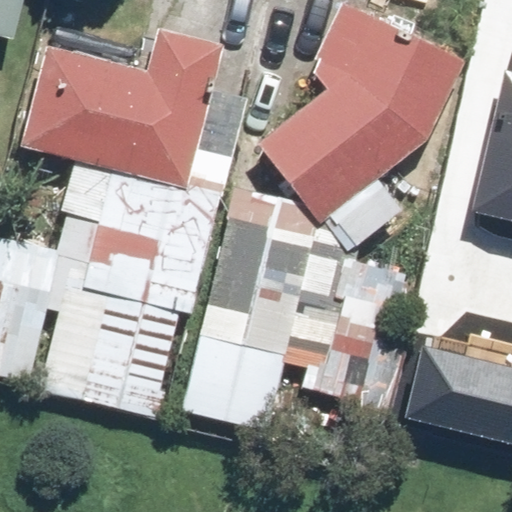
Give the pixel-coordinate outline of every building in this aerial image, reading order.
[(0,0),(0,35),(11,38),(20,0),(0,0)] [(310,69),(324,91),(256,142),(316,221),(321,217),(346,250),(401,209),(376,176),(425,139),(464,59),(343,1),(310,69)] [(44,47),(21,145),(188,185),(221,44),(156,28),(146,71),(44,47)] [(511,70),(507,69),(472,209),(511,218),(511,70)] [(188,310),(215,198),(111,173),(84,285),(188,310)] [(59,250),(0,236),(0,376),(27,383),(59,250)] [(152,415),(176,313),(63,286),(39,389),(152,415)] [(435,435),(446,390),(491,401),(503,352),(458,342),(409,330),(386,424),(435,435)]
